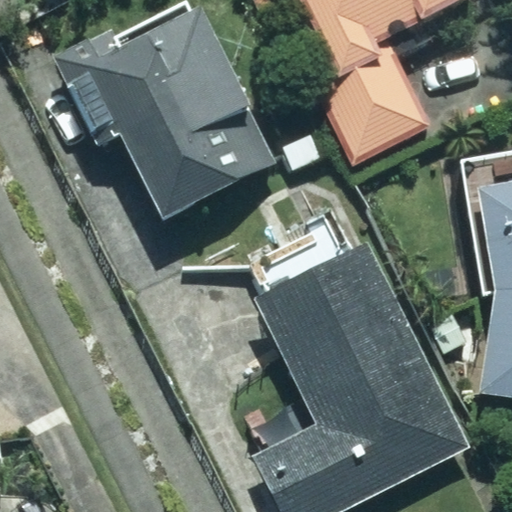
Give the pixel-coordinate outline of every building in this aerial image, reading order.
[(47,0),(51,8),(67,0),(47,0)] [(381,45),(468,7),(464,0),(277,0),(348,162),(419,131),(381,45)] [(109,50),(102,39),(40,74),(138,247),(275,169),(183,8),(109,50)] [(511,164),(461,173),(484,307),(469,412),(511,418),(511,164)] [(354,511),(466,456),(355,259),(339,268),(321,236),(253,274),(267,300),(243,313),(310,432),(244,469),(268,511),(354,511)]
